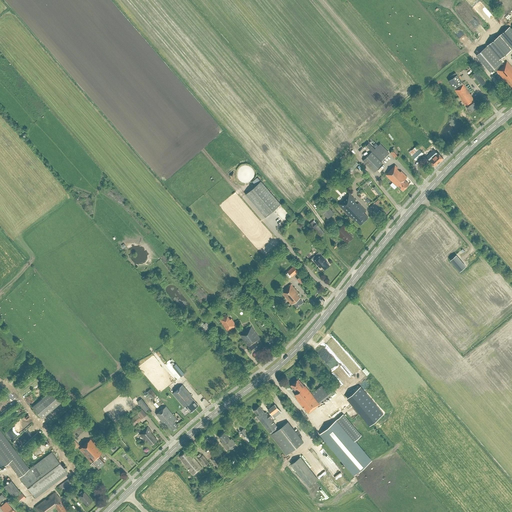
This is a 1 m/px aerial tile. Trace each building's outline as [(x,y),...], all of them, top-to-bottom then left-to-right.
[(495,69),(507,83),(508,82),(511,87),(511,86),(511,66),(506,60),(503,63),(499,58),(511,48),(511,49),(511,28),(510,26),(476,54),(490,71),(494,68),(495,70),(495,69)] [(472,75),(482,86),(486,82),(477,71),(472,75)] [(457,74),(448,80),(454,89),(464,104),(465,106),(466,106),(470,112),(479,106),(463,83),(457,74)] [(369,142),(366,145),(381,160),(389,152),(380,143),(375,148),(369,142)] [(420,148),(412,155),(416,159),(423,153),(420,148)] [(435,149),(434,149),(427,156),(435,165),(443,158),(438,152),(435,149)] [(390,152),(396,159),(398,157),(392,150),(390,152)] [(375,171),(383,163),(371,151),(363,160),(375,171)] [(353,158),(343,168),(349,174),(358,163),(353,158)] [(395,164),(386,174),(393,181),(390,184),(394,188),(397,185),(398,185),(400,187),(400,186),(403,189),(408,183),(404,179),(407,176),(401,170),(400,171),(397,168),(398,167),(395,164)] [(265,216),(280,203),(261,181),(246,194),(265,216)] [(360,224),(368,216),(364,212),(366,210),(358,202),(357,203),(355,201),(355,200),(349,193),(338,204),(355,221),(356,220),(360,224)] [(320,209),(327,218),(334,213),(326,204),(320,209)] [(307,225),(318,237),(324,232),(314,219),(307,225)] [(340,234),(347,242),(353,236),(348,231),(349,230),(343,224),(336,231),(336,232),(339,235),(340,234)] [(314,260),(313,260),(319,267),(321,265),(324,269),(329,264),(326,261),(327,260),(321,254),(314,260)] [(466,266),(456,254),(450,259),(460,271),(466,266)] [(292,276),(298,270),(294,265),(288,271),(292,276)] [(298,307),(303,302),(300,298),(300,297),(298,294),(299,293),(290,283),(281,291),(292,304),(294,302),(298,307)] [(230,319),(227,314),(220,318),(228,331),(236,325),(232,318),(230,319)] [(198,323),(206,333),(212,328),(206,322),(204,324),(201,321),(198,323)] [(256,341),(260,338),(251,325),(239,334),(252,351),(260,345),(256,341)] [(174,365),(180,373),(182,371),(176,363),(175,364),(174,365)] [(298,378),(291,385),(297,392),(295,394),(297,397),(296,397),(296,398),(309,413),(309,412),(318,405),(320,403),(322,401),(322,402),(335,391),(326,381),(312,392),(311,393),(305,385),(305,386),(298,378)] [(191,412),(198,405),(191,396),(192,396),(183,384),(173,393),(184,407),(186,406),(191,412)] [(383,412),(361,386),(347,397),(370,424),(383,412)] [(42,418),(62,400),(52,388),(32,407),(42,418)] [(151,388),(146,392),(153,399),(157,395),(151,388)] [(145,411),(148,409),(149,408),(141,397),(140,399),(137,401),(141,406),(145,411)] [(260,405),(254,410),(257,414),(255,415),(256,416),(286,454),(303,441),(287,421),(279,428),(271,418),(273,416),(272,414),(279,409),(279,408),(276,405),(275,404),(268,410),(270,412),(268,414),(266,412),(265,412),(260,405)] [(179,426),(175,421),(177,419),(167,405),(156,414),(165,424),(166,423),(167,425),(169,426),(173,431),(179,426)] [(293,409),(300,418),(303,415),(296,406),(293,409)] [(137,413),(131,419),(135,424),(141,418),(137,413)] [(343,414),(319,434),(320,434),(343,461),(354,475),(359,470),(370,461),(371,460),(360,447),(354,440),(361,435),(344,414),(343,414)] [(156,440),(152,434),(150,432),(151,430),(148,426),(140,433),(146,440),(147,439),(151,444),(156,440)] [(243,428),(240,430),(245,436),(248,441),(252,438),(248,433),(244,429),(243,428)] [(0,430),(0,466),(8,461),(19,476),(29,468),(0,430)] [(227,449),(235,443),(231,438),(230,439),(224,432),(219,436),(222,441),(221,442),(227,449)] [(104,462),(98,455),(102,452),(90,439),(79,449),(91,462),(92,461),(98,467),(104,462)] [(187,449),(179,456),(193,474),(201,467),(202,467),(194,456),(193,457),(187,449)] [(52,451),(29,468),(19,476),(35,497),(68,473),(52,451)] [(197,458),(203,464),(204,466),(209,462),(207,460),(207,459),(203,454),(202,455),(200,453),(198,455),(199,456),(197,458)] [(212,459),(218,467),(222,464),(215,456),(212,459)] [(308,486),(318,479),(300,456),(291,464),(308,486)] [(69,478),(57,487),(61,493),(73,484),(69,478)] [(4,485),(13,496),(19,490),(11,480),(4,485)] [(15,499),(19,504),(28,497),(24,491),(15,499)] [(86,505),(92,500),(84,491),(78,495),(86,505)] [(59,511),(62,511),(66,509),(62,503),(62,502),(62,501),(59,496),(58,497),(54,492),(48,496),(49,498),(46,500),(45,499),(35,507),(38,511),(50,511),(53,510),(52,508),(55,506),(59,511)] [(1,507),(5,511),(14,511),(15,511),(6,501),(1,507)]
